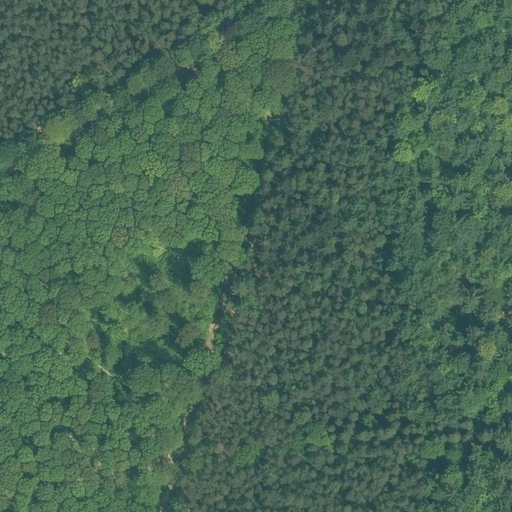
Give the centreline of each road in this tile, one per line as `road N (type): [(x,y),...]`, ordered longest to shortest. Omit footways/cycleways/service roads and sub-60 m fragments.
road 1 (track): [(511,427),(171,457),(0,496)]
road 2 (track): [(157,511),(285,18)]
road 3 (track): [(0,178),(285,18)]
